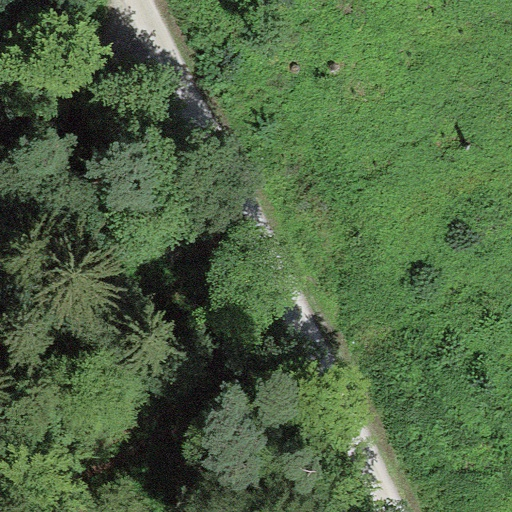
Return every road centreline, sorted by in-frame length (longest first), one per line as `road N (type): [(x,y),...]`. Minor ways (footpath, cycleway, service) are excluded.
road 1 (track): [(141,0),(385,511)]
road 2 (track): [(0,57),(142,2)]
